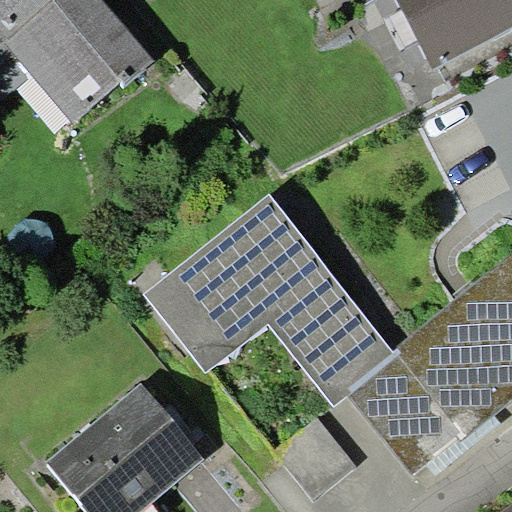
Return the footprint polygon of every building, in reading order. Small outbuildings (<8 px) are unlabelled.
[(0,0),(0,68),(16,56),(73,123),(120,81),(124,87),(155,61),(102,0),(0,0)] [(511,0),(398,0),(433,68),(511,28),(511,0)] [(395,350),(270,193),(145,292),(207,371),(269,323),(335,405),(349,395),(353,391),(350,386),(395,350)] [(460,438),(462,441),(511,401),(511,252),(398,345),(399,347),(395,350),(350,386),(353,391),(349,395),(414,475),(460,438)] [(139,511),(206,456),(142,380),(46,460),(89,511),(139,511)] [(356,468),(316,417),(273,450),(313,501),(356,468)]
